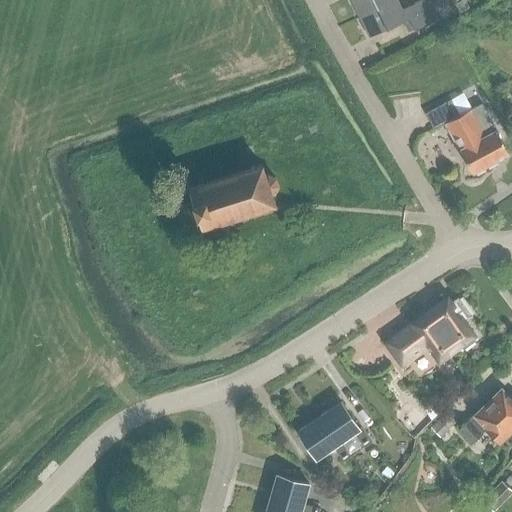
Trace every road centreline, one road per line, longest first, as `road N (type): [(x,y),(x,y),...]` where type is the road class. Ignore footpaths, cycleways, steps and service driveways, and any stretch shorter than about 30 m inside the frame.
road 1 (residential): [(458,252),(314,0)]
road 2 (tertiary): [(218,394),(458,252)]
road 3 (tertiary): [(27,511),(101,442),(153,411),(218,394)]
road 4 (residential): [(212,511),(226,454),(218,394)]
